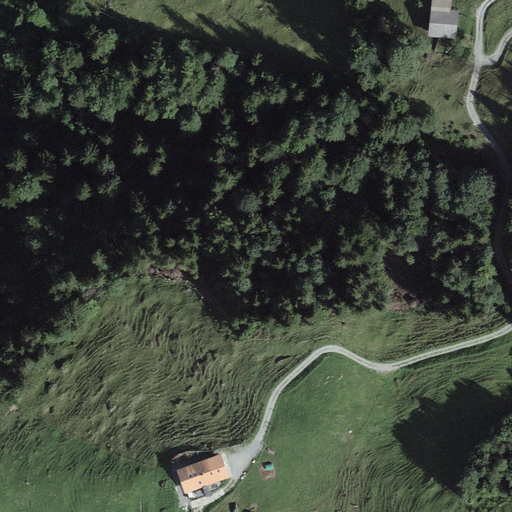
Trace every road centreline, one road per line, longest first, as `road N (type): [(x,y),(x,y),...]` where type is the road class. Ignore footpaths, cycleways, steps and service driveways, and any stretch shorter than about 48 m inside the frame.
road 1 (track): [(511,326),(391,366),(319,351),(278,389),(247,461)]
road 2 (track): [(489,0),(479,15),(469,102),(507,166),(497,252),(511,282)]
